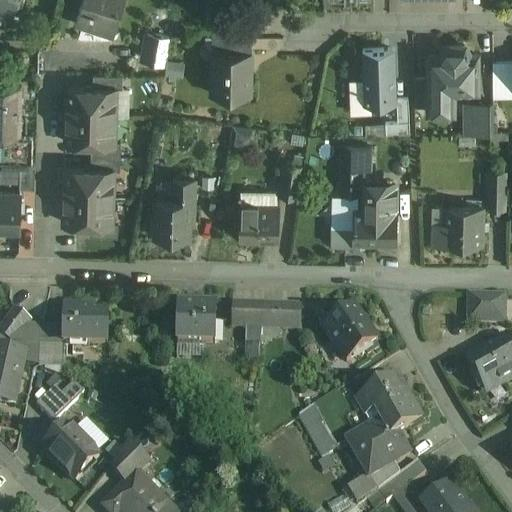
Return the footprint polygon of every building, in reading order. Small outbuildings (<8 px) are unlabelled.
[(18,0),(0,0),(0,11),(13,15),(18,0)] [(125,0),(83,0),(76,22),(114,34),(125,0)] [(253,9),(213,8),(212,36),(252,37),(253,9)] [(171,39),(147,34),(142,59),(166,63),(171,39)] [(252,37),(212,36),(212,52),(246,52),(245,54),(252,54),(252,37)] [(465,45),(446,45),(442,54),(470,54),(465,45)] [(392,47),(363,49),(365,103),(397,102),(396,81),(393,81),(392,47)] [(246,52),(212,52),(211,94),(251,95),(252,73),(245,73),(245,54),(246,52)] [(442,54),(429,54),(429,76),(429,98),(453,98),(453,90),(478,90),(477,54),(470,54),(442,54)] [(185,75),(187,62),(169,60),(167,73),(185,75)] [(511,62),(493,63),(493,95),(511,95),(511,62)] [(122,76),(93,76),(93,88),(116,89),(116,90),(122,90),(122,76)] [(429,98),(429,76),(414,76),(415,105),(429,105),(429,98)] [(21,88),(0,87),(0,105),(20,106),(21,88)] [(93,88),(67,88),(67,115),(115,116),(116,90),(116,89),(93,88)] [(453,98),(429,98),(429,105),(429,112),(453,112),(453,98)] [(494,103),(480,103),(480,133),(494,133),(494,103)] [(20,106),(0,105),(0,138),(2,139),(20,139),(20,138),(20,106)] [(115,116),(67,115),(66,142),(91,143),(114,144),(115,143),(115,116)] [(179,134),(162,130),(154,166),(171,170),(179,134)] [(31,139),(20,138),(20,139),(2,139),(1,164),(20,164),(31,164),(31,139)] [(114,144),(91,143),(91,156),(120,157),(121,143),(115,143),(114,144)] [(372,145),(342,144),(342,165),(361,165),(361,166),(372,166),(372,145)] [(120,157),(91,156),(90,169),(114,170),(114,171),(120,171),(120,157)] [(301,165),(288,162),(286,174),(299,176),(301,165)] [(31,164),(20,164),(19,189),(35,189),(34,168),(35,165),(31,164)] [(361,165),(342,165),(341,192),(361,193),(361,166),(361,165)] [(90,169),(65,168),(64,195),(113,197),(114,171),(114,170),(90,169)] [(299,176),(286,174),(283,195),(295,197),(299,176)] [(195,180),(173,179),(172,200),(156,200),(155,237),(189,238),(190,210),(194,210),(195,180)] [(507,179),(493,179),(492,208),(507,208),(507,179)] [(397,185),(372,185),(372,184),(368,184),(368,185),(366,185),(365,206),(397,207),(397,185)] [(21,193),(0,192),(0,230),(20,231),(21,193)] [(113,197),(64,195),(63,223),(89,224),(112,224),(112,223),(113,197)] [(280,204),(241,204),(240,239),(279,239),(280,204)] [(483,206),(445,205),(445,222),(434,221),(434,243),(482,244),(483,206)] [(365,206),(355,206),(354,226),(354,241),(356,241),(396,241),(397,207),(365,206)] [(112,224),(89,224),(88,237),(118,237),(118,224),(112,223),(112,224)] [(354,226),(332,226),(332,244),(356,244),(356,241),(354,241),(354,226)] [(505,297),(470,297),(469,323),(504,324),(505,297)] [(216,305),(178,304),(177,343),(215,344),(216,305)] [(108,308),(64,306),(63,343),(107,344),(108,308)] [(265,307),(233,306),(232,329),(246,329),(246,345),(260,345),(262,329),(265,307)] [(31,318),(16,307),(0,329),(0,332),(1,333),(13,342),(25,327),(31,318)] [(300,308),(265,307),(262,329),(300,330),(300,308)] [(365,330),(353,313),(325,332),(347,364),(377,345),(366,329),(365,330)] [(25,327),(13,342),(1,333),(0,338),(0,348),(26,354),(31,331),(25,327)] [(511,343),(508,337),(467,361),(487,396),(511,381),(511,343)] [(52,341),(40,340),(39,365),(51,365),(52,341)] [(26,354),(0,348),(0,397),(15,401),(26,354)] [(394,380),(374,392),(375,393),(358,403),(357,402),(367,419),(379,412),(385,422),(372,429),(351,442),(348,444),(369,480),(370,481),(394,466),(395,466),(410,456),(398,437),(422,423),(413,407),(410,408),(394,381),(395,381),(394,380)] [(62,395),(55,387),(37,405),(53,422),(84,391),(75,382),(62,395)] [(357,402),(347,386),(314,408),(338,450),(348,444),(351,442),(372,429),(367,419),(357,402)] [(338,450),(314,408),(299,417),(323,459),(338,450)] [(98,457),(67,425),(44,449),(75,480),(98,457)] [(149,462),(129,443),(110,468),(126,485),(137,474),(149,462)] [(401,477),(379,493),(388,503),(394,498),(410,486),(411,487),(426,475),(425,475),(418,466),(419,465),(418,465),(401,477)] [(394,466),(370,481),(379,493),(401,477),(394,466)] [(175,511),(137,474),(126,485),(103,508),(106,511),(120,511),(121,511),(175,511)] [(451,484),(423,505),(411,487),(410,486),(394,498),(403,511),(473,511),(470,508),(469,509),(451,484)] [(350,495),(328,508),(330,511),(345,511),(351,509),(353,511),(358,509),(350,495)]
